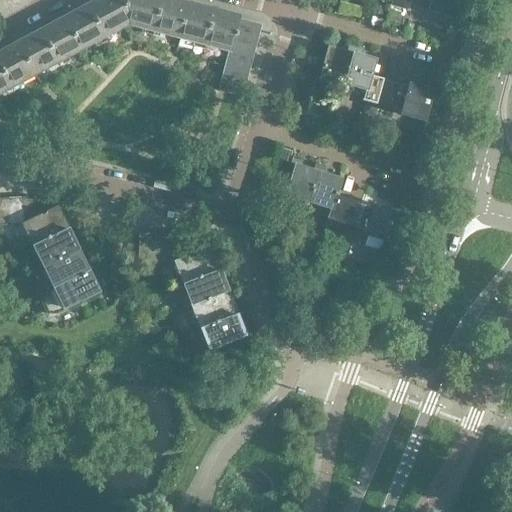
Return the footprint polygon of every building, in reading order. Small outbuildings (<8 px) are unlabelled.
[(127,25),(123,0),(95,0),(86,5),(103,37),(127,25)] [(152,31),(160,0),(123,0),(127,25),(152,31)] [(178,38),(187,3),(176,0),(160,0),(152,31),(178,38)] [(358,19),(361,8),(338,2),(335,13),(358,19)] [(204,45),(213,10),(187,3),(178,38),(204,45)] [(103,37),(86,5),(63,18),(80,50),(103,37)] [(232,44),(238,20),(239,17),(213,10),(204,45),(229,51),(230,52),(232,44)] [(80,50),(63,18),(40,30),(57,62),(80,50)] [(253,49),(259,26),(238,20),(232,44),(253,49)] [(57,62),(40,30),(16,43),(33,75),(57,62)] [(343,84),(351,54),(346,52),(333,49),(335,42),(325,39),(323,47),(327,48),(319,77),(343,84)] [(33,75),(16,43),(0,51),(0,68),(10,88),(33,75)] [(247,72),(253,49),(232,44),(230,52),(229,51),(225,66),(247,72)] [(370,77),(374,60),(356,55),(358,49),(348,46),(346,52),(351,54),(343,84),(364,90),(366,90),(370,77)] [(240,95),(247,72),(225,66),(219,89),(240,95)] [(0,93),(10,88),(0,68),(0,93)] [(375,104),(382,80),(370,77),(366,90),(364,90),(362,100),(375,104)] [(388,108),(394,83),(382,80),(375,104),(388,108)] [(423,121),(432,92),(435,93),(438,85),(428,82),(426,89),(408,84),(407,87),(400,111),(399,114),(423,121)] [(400,111),(407,87),(394,83),(388,108),(400,111)] [(308,201),(317,172),(312,170),(300,166),(302,160),(292,157),(290,164),(294,166),(281,207),(308,201)] [(331,209),(335,196),(340,179),(323,174),(325,167),(315,164),(312,170),(317,172),(308,201),(330,208),(331,209)] [(340,223),(347,200),(335,196),(331,209),(330,208),(327,219),(340,223)] [(21,224),(20,197),(8,198),(9,224),(21,224)] [(41,214),(33,197),(20,197),(21,224),(23,224),(41,214)] [(0,224),(9,224),(8,198),(0,198),(0,224)] [(352,227),(360,203),(347,200),(340,223),(352,227)] [(388,241),(397,213),(400,214),(403,206),(393,203),(391,210),(373,204),(372,207),(360,203),(352,227),(365,231),(364,234),(388,241)] [(65,229),(54,207),(41,214),(23,224),(33,245),(65,229)] [(76,251),(65,229),(33,245),(44,266),(76,251)] [(150,261),(151,234),(138,234),(138,260),(150,261)] [(162,261),(163,235),(151,234),(150,261),(162,261)] [(174,261),(175,235),(163,235),(162,261),(174,261)] [(194,253),(187,235),(175,235),(174,261),(175,261),(194,253)] [(217,270),(208,247),(194,253),(175,261),(183,283),(217,270)] [(86,272),(76,251),(44,266),(54,287),(86,272)] [(226,293),(217,270),(183,283),(192,306),(226,293)] [(97,293),(86,272),(54,287),(64,309),(97,293)] [(235,315),(226,293),(192,306),(201,328),(235,315)] [(243,337),(235,315),(201,328),(209,350),(243,337)]
